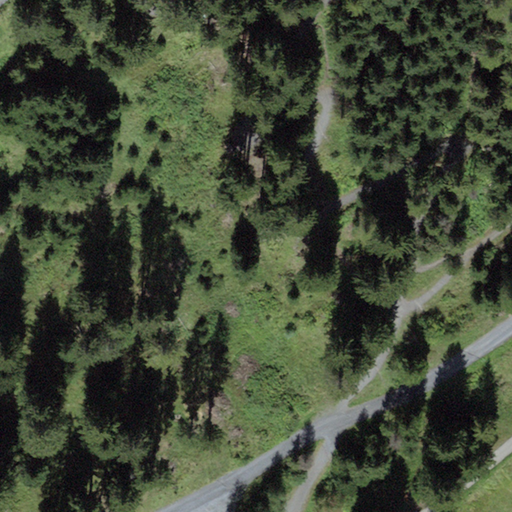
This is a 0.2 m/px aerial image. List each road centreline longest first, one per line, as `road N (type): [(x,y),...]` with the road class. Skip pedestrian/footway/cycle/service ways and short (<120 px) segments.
road 1 (track): [(335,421),(436,375),(511,325)]
road 2 (track): [(165,511),(335,421)]
